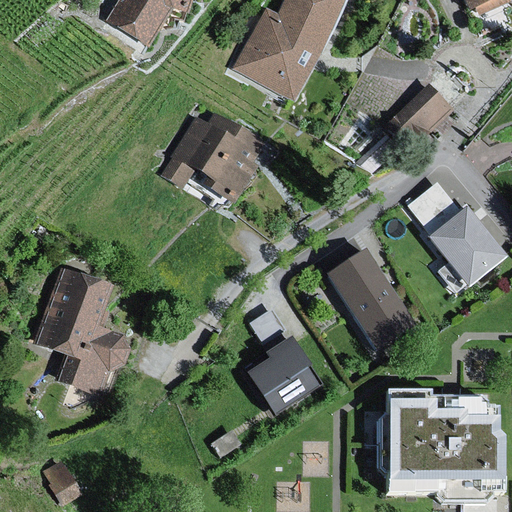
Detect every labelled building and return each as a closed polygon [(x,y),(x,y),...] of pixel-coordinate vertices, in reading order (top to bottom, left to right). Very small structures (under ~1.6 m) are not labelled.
[(118,0),(105,21),(148,50),(171,12),(187,15),(191,0),(118,0)] [(265,10),(231,70),(293,103),(318,55),(342,0),(284,0),(277,17),(265,10)] [(458,0),(466,18),(508,0),(458,0)] [(429,87),(384,128),(408,155),(453,114),(429,87)] [(211,131),(195,121),(160,176),(182,190),(193,173),(213,186),(209,193),(233,208),(257,170),(252,166),(263,147),(218,119),(211,131)] [(430,237),(459,214),(436,185),(407,208),(430,237)] [(430,237),(428,239),(467,289),(504,260),(465,210),(459,214),(430,237)] [(363,253),(325,278),(376,355),(414,330),(363,253)] [(29,347),(62,359),(53,383),(100,399),(109,375),(123,368),(128,353),(122,339),(103,332),(110,314),(104,312),(113,286),(58,266),(29,347)] [(271,311),(248,326),(262,347),(285,333),(271,311)] [(291,339),(240,371),(270,419),(316,389),(304,371),(309,367),(291,339)] [(430,393),(386,394),(387,417),(377,423),(377,470),(385,476),(385,496),(434,496),(434,500),(441,506),(485,505),(492,498),(503,497),(502,440),(496,435),(496,411),(486,410),(486,404),(480,399),(451,399),(430,400),(430,393)] [(230,433),(212,446),(222,459),(240,447),(230,433)] [(59,463),(44,472),(61,501),(76,492),(59,463)]
